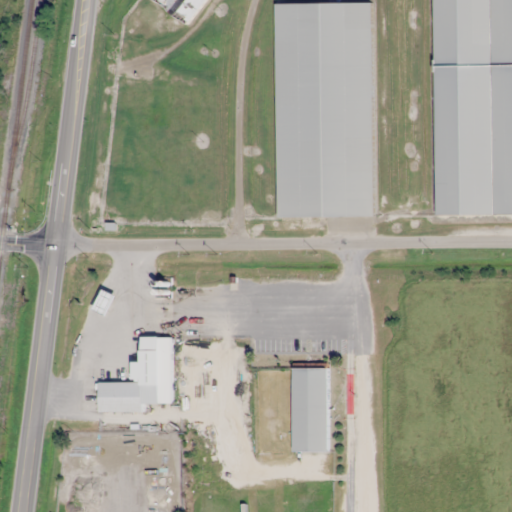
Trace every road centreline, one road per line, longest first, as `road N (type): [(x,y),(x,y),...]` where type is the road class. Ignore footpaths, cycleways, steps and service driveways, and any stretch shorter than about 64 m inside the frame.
road 1 (residential): [(57,245),(511,242)]
road 2 (secondary): [(22,511),(57,245)]
road 3 (secondary): [(57,245),(86,0)]
